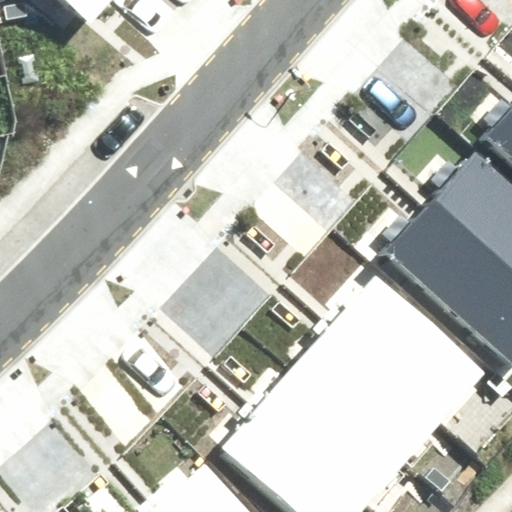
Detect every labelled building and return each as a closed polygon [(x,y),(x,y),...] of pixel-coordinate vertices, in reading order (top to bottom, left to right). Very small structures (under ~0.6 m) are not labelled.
[(73,0),(84,9),(91,0),(73,0)] [(511,86),(475,127),(511,160),(511,86)] [(511,184),(467,144),(421,194),(511,275),(511,184)] [(511,353),(511,275),(421,194),(375,245),(504,362),(511,353)] [(367,267),(324,315),(433,413),(476,366),(367,267)] [(324,315),(289,354),(397,452),(433,413),(324,315)] [(397,452),(289,354),(250,398),(359,494),(397,452)] [(343,511),(359,494),(250,398),(211,442),(289,511),(343,511)] [(246,511),(192,450),(148,488),(168,511),(246,511)] [(168,511),(148,488),(119,511),(168,511)]
